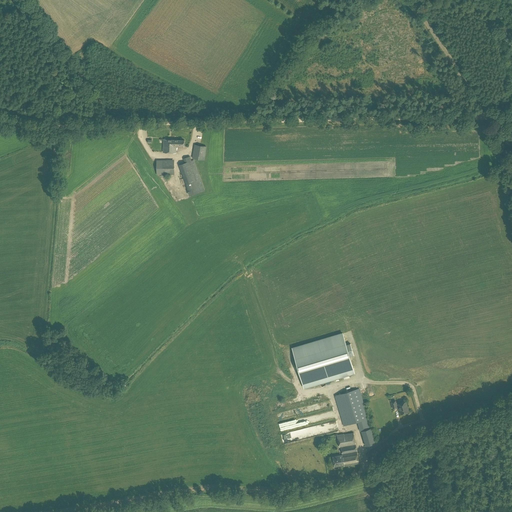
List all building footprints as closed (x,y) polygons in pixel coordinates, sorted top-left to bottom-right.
[(176,153),(176,146),(184,147),(184,141),(164,140),(163,152),(176,153)] [(204,160),(206,146),(195,144),(192,158),(204,160)] [(191,162),(190,157),(183,159),(185,164),(180,166),(190,197),(204,192),(194,161),(191,162)] [(157,175),(173,174),(173,160),(157,160),(157,175)] [(346,344),(343,332),(292,347),(304,389),(355,374),(350,357),(354,355),(350,343),(346,344)] [(376,443),(359,388),(335,396),(343,426),(357,422),(360,432),(361,431),(365,446),(376,443)] [(397,404),(396,401),(391,402),(393,409),(399,407),(401,414),(409,412),(406,402),(397,404)] [(359,464),(353,433),(344,435),(344,434),(337,435),(339,448),(341,447),(343,455),(333,457),(334,467),(344,465),(345,466),(359,464)] [(370,461),(393,446),(395,445),(391,439),(389,440),(366,455),(370,461)]
